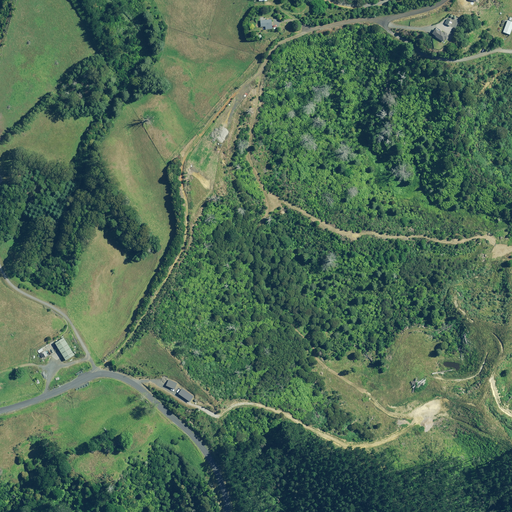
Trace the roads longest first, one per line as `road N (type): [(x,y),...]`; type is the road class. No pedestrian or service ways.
road 1 (track): [(96,374),(132,334),(180,249),(183,155),(253,77)]
road 2 (unclassified): [(0,408),(96,374),(128,380),(214,463),(226,511)]
road 3 (unclassified): [(253,77),(285,39),(444,0)]
